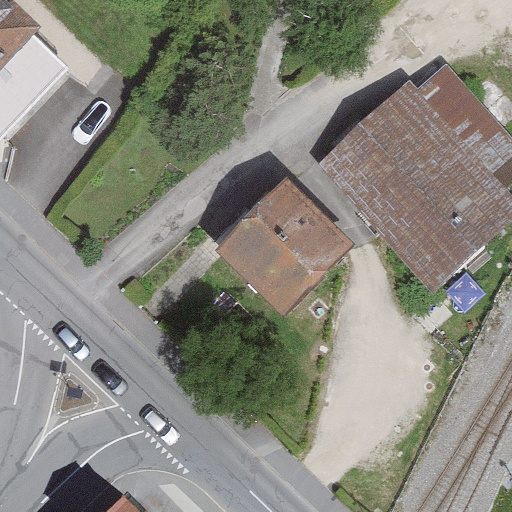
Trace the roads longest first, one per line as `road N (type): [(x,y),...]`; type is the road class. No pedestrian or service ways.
road 1 (unclassified): [(182,427),(101,450),(0,507)]
road 2 (tertiary): [(46,296),(182,427)]
road 3 (unclassified): [(46,296),(31,322),(0,464)]
road 4 (tertiary): [(182,427),(268,511)]
